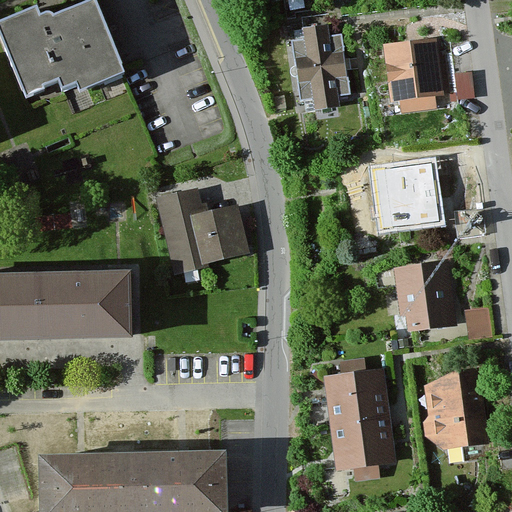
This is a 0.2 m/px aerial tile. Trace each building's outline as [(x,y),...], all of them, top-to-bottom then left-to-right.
[(69,104),(125,82),(96,11),(43,32),(37,19),(0,34),(31,108),(65,94),(69,104)] [(349,101),(342,41),(329,42),(328,34),(303,36),(304,45),(294,47),(301,106),(312,105),(313,112),(337,110),(337,103),(349,101)] [(390,108),(441,102),(435,45),(384,51),(390,108)] [(391,237),(440,232),(432,165),(383,171),(391,237)] [(174,280),(249,261),(236,210),(204,219),(198,196),(155,207),(174,280)] [(404,337),(456,330),(447,263),(395,270),(404,337)] [(0,355),(131,351),(129,278),(0,283),(0,355)] [(335,473),(392,468),(384,375),(326,380),(335,473)] [(427,454),(487,449),(480,378),(420,383),(427,454)] [(225,511),(223,457),(45,464),(46,511),(225,511)]
